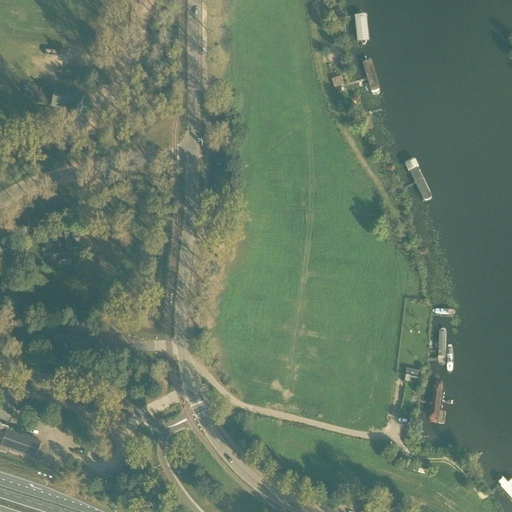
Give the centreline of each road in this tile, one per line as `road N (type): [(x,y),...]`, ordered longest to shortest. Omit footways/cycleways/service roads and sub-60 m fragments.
road 1 (unclassified): [(193,158),(180,314),(189,388),(235,465),(302,511)]
road 2 (unclassified): [(0,200),(88,169),(193,158)]
road 3 (unknown): [(133,53),(100,118),(0,148)]
road 4 (unclassified): [(192,0),(193,158)]
